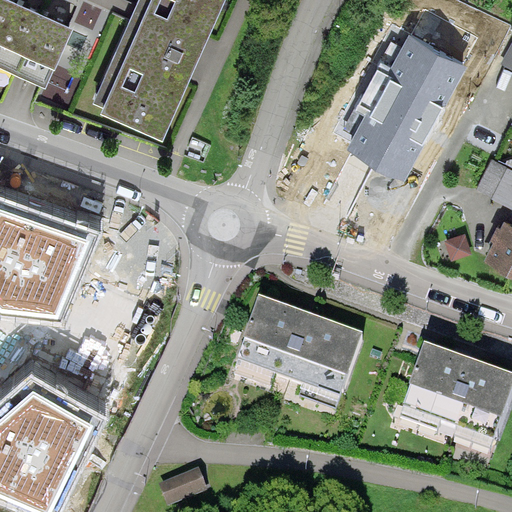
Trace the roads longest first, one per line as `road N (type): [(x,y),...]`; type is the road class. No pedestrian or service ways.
road 1 (residential): [(143,434),(185,451),(273,456),(511,503)]
road 2 (unclassified): [(226,223),(511,311)]
road 3 (residential): [(226,223),(0,130)]
road 4 (residential): [(226,223),(321,0)]
road 5 (unclassified): [(143,434),(205,296),(226,223)]
